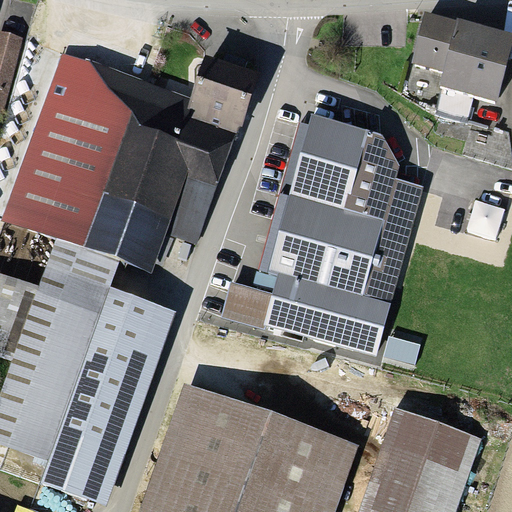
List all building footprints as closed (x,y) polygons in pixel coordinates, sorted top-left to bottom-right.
[(448,73),(442,92),(497,107),(511,50),(511,39),(423,15),(410,63),(448,73)] [(0,34),(0,115),(21,41),(0,34)] [(61,56),(1,220),(84,250),(104,192),(143,85),(61,56)] [(208,61),(193,103),(239,120),(255,77),(208,61)] [(143,85),(104,192),(133,203),(169,216),(164,229),(196,240),(239,120),(193,103),(143,85)] [(265,326),(376,355),(420,189),(394,182),(399,165),(384,138),(338,126),(326,170),(341,174),(331,213),(281,200),(263,267),(280,271),(265,326)] [(112,260),(133,203),(104,192),(84,250),(112,260)] [(430,193),(418,244),(482,259),(495,209),(430,193)] [(40,296),(144,335),(156,303),(52,264),(40,296)] [(0,358),(14,364),(40,296),(0,280),(0,358)] [(14,364),(0,400),(0,439),(50,459),(42,480),(101,503),(162,342),(144,335),(40,296),(14,364)] [(185,390),(141,511),(334,511),(356,450),(185,390)] [(455,511),(481,439),(394,409),(358,511),(455,511)]
